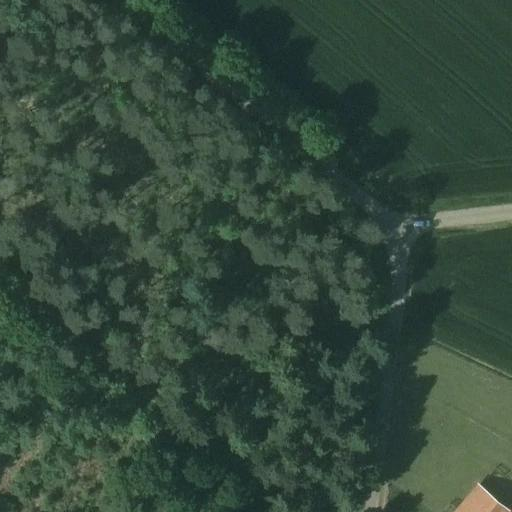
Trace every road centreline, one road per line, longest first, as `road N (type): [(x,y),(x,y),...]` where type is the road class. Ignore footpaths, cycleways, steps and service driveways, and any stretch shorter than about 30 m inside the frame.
road 1 (track): [(312,511),(0,250)]
road 2 (residential): [(124,0),(397,233)]
road 3 (residential): [(397,233),(398,281),(360,511)]
